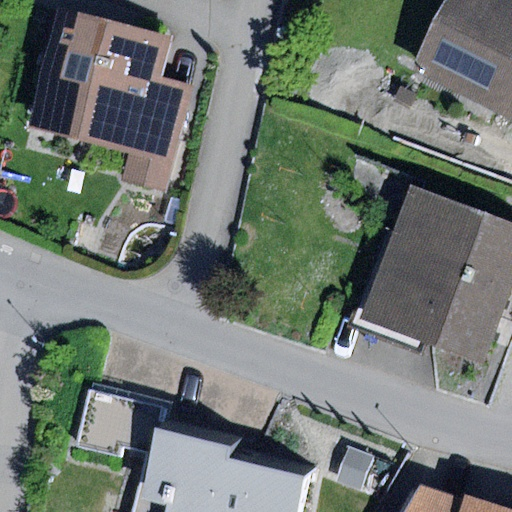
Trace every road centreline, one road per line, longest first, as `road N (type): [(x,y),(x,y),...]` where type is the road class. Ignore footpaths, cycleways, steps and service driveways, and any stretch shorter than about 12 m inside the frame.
road 1 (residential): [(181,330),(511,438)]
road 2 (residential): [(181,330),(254,0)]
road 3 (residential): [(0,511),(22,280)]
road 4 (residential): [(22,280),(181,330)]
